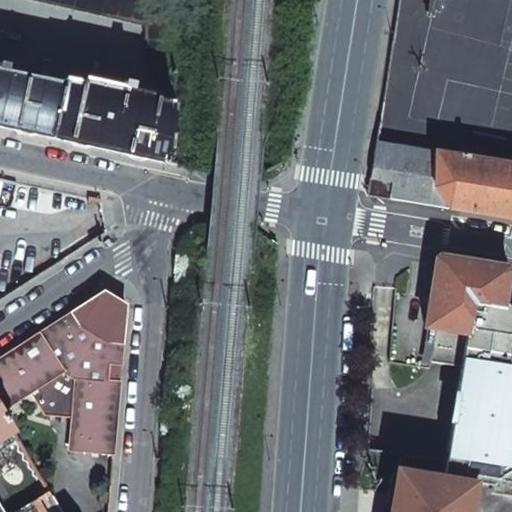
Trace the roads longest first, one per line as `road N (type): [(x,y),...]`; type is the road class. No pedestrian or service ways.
road 1 (secondary): [(301,511),(325,216)]
road 2 (residential): [(132,511),(157,228)]
road 3 (secondary): [(359,0),(325,216)]
road 4 (residential): [(325,216),(511,247)]
road 5 (residential): [(0,330),(157,228)]
road 6 (secondary): [(161,191),(325,216)]
road 7 (secondary): [(0,156),(161,191)]
